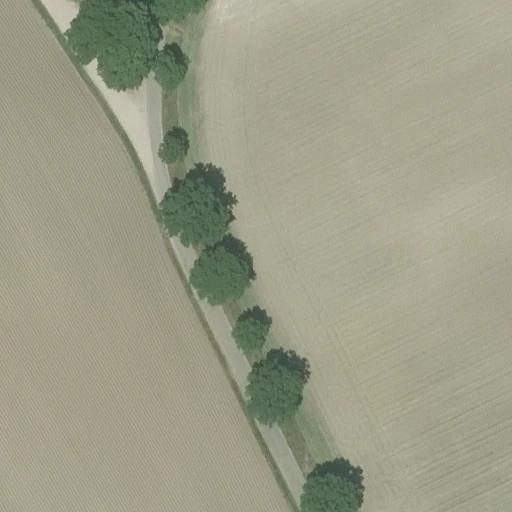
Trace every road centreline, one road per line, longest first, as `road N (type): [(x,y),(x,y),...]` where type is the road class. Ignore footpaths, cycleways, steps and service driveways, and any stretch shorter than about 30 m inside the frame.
road 1 (unclassified): [(308,511),(162,193),(147,131),(141,46),(153,0)]
road 2 (track): [(147,131),(88,63),(73,19)]
